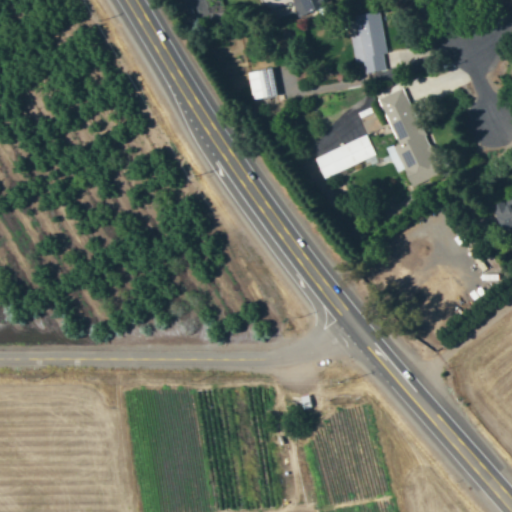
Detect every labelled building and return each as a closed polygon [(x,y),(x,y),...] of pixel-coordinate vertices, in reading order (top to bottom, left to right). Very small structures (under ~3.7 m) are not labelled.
[(293,0),(298,15),(326,7),(323,0),(293,0)] [(386,53),(379,11),(354,15),(358,35),(350,36),(355,62),(363,61),(365,73),(385,69),(382,54),(386,53)] [(250,98),(274,96),(272,69),(248,71),(250,98)] [(378,97),(397,144),(393,146),(410,186),(438,174),(402,88),(378,97)] [(323,178),(374,155),(365,134),(314,157),(323,178)] [(511,189),(509,190),(511,199),(492,204),(501,233),(511,229),(511,189)]
